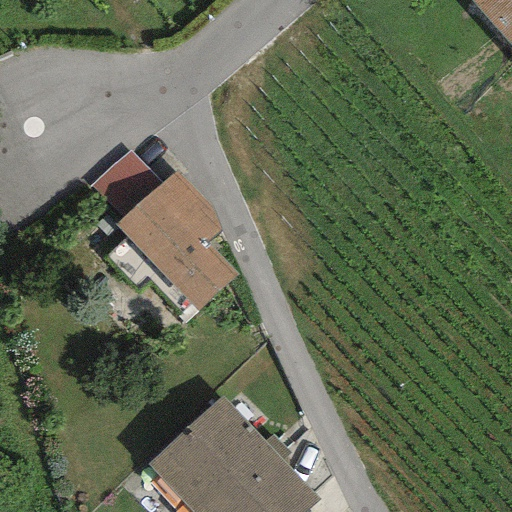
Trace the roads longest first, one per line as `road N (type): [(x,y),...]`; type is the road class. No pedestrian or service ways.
road 1 (residential): [(273,0),(164,89),(363,511)]
road 2 (unknown): [(164,89),(58,153)]
